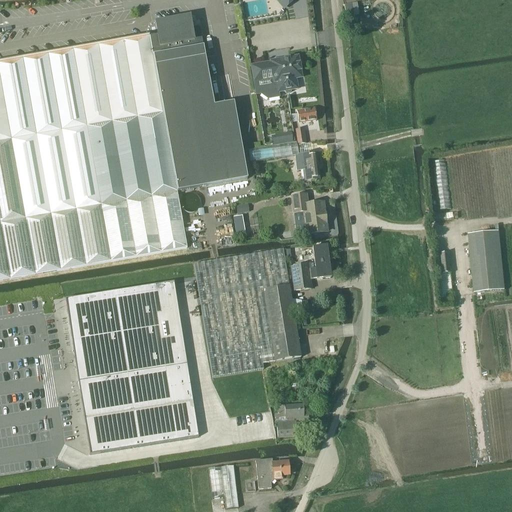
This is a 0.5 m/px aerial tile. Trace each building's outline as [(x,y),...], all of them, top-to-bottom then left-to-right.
[(275,0),(278,1),(284,8),(294,0),(275,0)] [(346,17),(358,15),(357,3),(344,5),(346,17)] [(0,281),(187,248),(177,192),(248,180),(234,103),(214,107),(206,62),(200,27),(190,29),(188,19),(158,25),(160,34),(149,36),(149,37),(99,46),(73,50),(0,63),(0,281)] [(271,62),(250,66),(253,83),(255,96),(261,95),(268,100),(279,98),(278,93),(285,92),(286,94),(291,93),(292,91),(298,89),(296,79),(302,78),(299,62),(298,57),(291,58),(271,62)] [(314,109),(297,112),(299,124),(316,122),(314,109)] [(298,155),(297,145),(296,143),(248,150),(251,163),(295,156),(297,172),(303,171),(304,183),(320,180),(316,153),(298,155)] [(307,195),(290,197),(293,215),(303,214),(304,223),(309,222),(310,234),(327,232),(323,201),(308,203),(307,195)] [(238,214),(249,213),(248,205),(237,206),(238,214)] [(242,217),(233,218),(237,236),(245,235),(242,217)] [(474,294),(505,291),(499,232),(468,235),(474,294)] [(308,265),(291,268),(294,292),(312,289),(310,280),(317,279),(331,278),(327,246),(312,248),(315,270),(309,271),(308,265)] [(443,274),(451,273),(449,253),(441,254),(443,274)] [(173,281),(65,299),(79,382),(187,364),(173,281)] [(187,364),(79,382),(91,455),(199,437),(187,364)] [(275,415),(275,419),(276,419),(276,423),(277,423),(278,438),(297,438),(296,423),(308,422),(308,414),(303,414),(303,405),(277,407),(278,415),(275,415)] [(273,465),(272,460),(256,462),(259,490),(272,489),(271,484),(272,484),(274,481),(274,480),(282,479),(282,476),(289,475),(288,463),(273,465)] [(233,467),(207,470),(211,500),(224,498),(225,510),(239,509),(233,467)]
